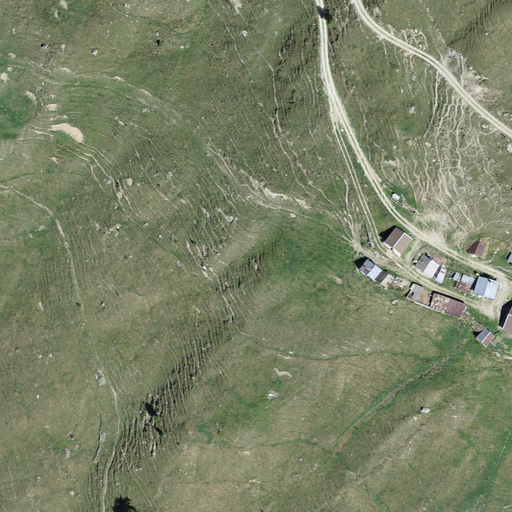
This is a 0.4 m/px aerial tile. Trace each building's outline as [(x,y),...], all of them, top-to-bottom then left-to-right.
[(413,241),(396,230),(385,246),(403,257),(413,241)] [(487,245),(478,241),(470,249),(469,254),(483,260),(487,245)] [(440,266),(424,255),(415,270),(431,280),(440,266)] [(396,280),(368,261),(360,273),(388,291),(396,280)] [(500,285),(480,279),(475,297),(496,302),(500,285)] [(468,307),(417,286),(411,299),(462,320),(468,307)] [(497,339),(486,329),(477,340),(488,349),(497,339)]
